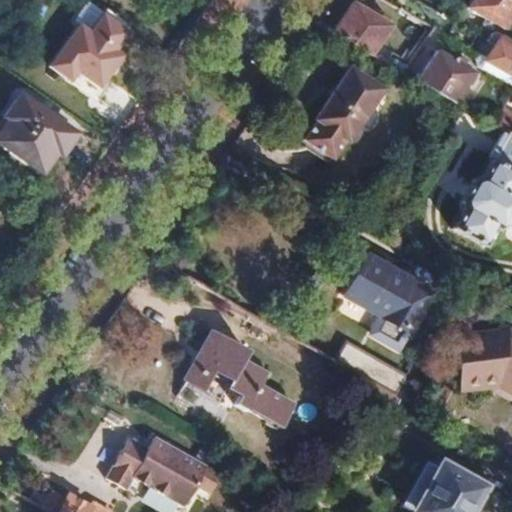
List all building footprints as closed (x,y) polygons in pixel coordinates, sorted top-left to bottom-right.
[(369,54),(390,25),(384,21),(387,17),(369,6),(370,4),(363,0),(361,0),(357,6),(352,3),(330,32),(369,54)] [(505,29),(511,17),(511,0),(470,0),(466,6),(505,29)] [(80,26),(50,68),(70,83),(77,73),(98,88),(122,57),(115,51),(128,33),(125,31),(129,25),(108,9),(90,33),(80,26)] [(511,42),(497,33),(490,34),(486,40),(495,46),(487,57),(481,54),(479,55),(478,55),(473,61),(477,69),(511,87),(511,42)] [(455,103),(475,74),(459,64),(461,60),(456,57),(454,61),(435,50),(414,80),(455,103)] [(400,72),(405,65),(393,58),(388,65),(400,72)] [(345,141),(380,92),(348,68),(312,119),(314,120),(301,139),(329,158),(342,140),(345,141)] [(58,155),(73,133),(19,95),(3,116),(8,120),(0,132),(0,143),(39,171),(53,151),(58,155)] [(511,112),(502,107),(492,124),(507,132),(511,134),(511,112)] [(511,134),(507,132),(493,154),(498,156),(487,174),(484,173),(480,174),(478,177),(464,200),(464,203),(465,206),(467,208),(456,226),(489,245),(499,228),(502,228),(508,227),(511,225),(511,134)] [(439,292),(374,255),(353,291),(417,328),(439,292)] [(381,361),(384,356),(357,342),(354,347),(312,323),(301,343),(329,359),(363,378),(387,392),(400,371),(381,361)] [(198,347),(180,376),(198,386),(209,367),(225,376),(220,385),(234,392),(228,402),(241,409),(243,406),(275,425),(289,401),(255,382),(261,370),(237,356),(243,347),(207,327),(195,346),(198,347)] [(511,389),(511,332),(452,361),(472,403),(506,385),(511,389)] [(379,419),(392,395),(387,392),(363,378),(349,402),(379,419)] [(444,404),(403,380),(394,395),(401,400),(435,419),(444,404)] [(475,409),(505,393),(511,396),(511,389),(506,385),(472,403),(475,409)] [(208,491),(219,471),(153,435),(147,447),(128,436),(106,476),(121,484),(126,487),(133,474),(184,503),(195,484),(208,491)] [(463,511),(476,489),(470,485),(474,478),(443,460),(437,470),(425,463),(400,505),(411,511),(463,511)] [(108,511),(91,502),(89,506),(66,493),(68,490),(54,482),(39,505),(50,511),(108,511)]
